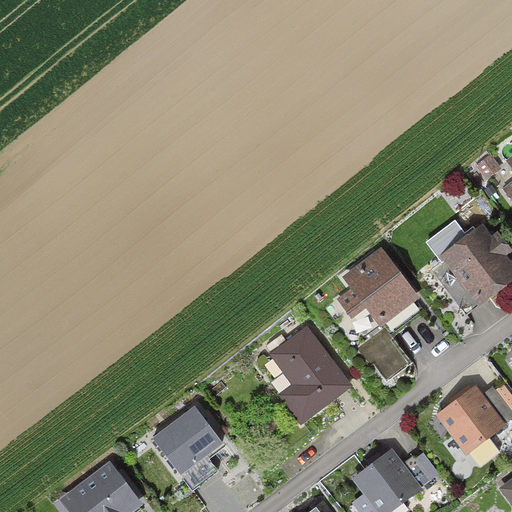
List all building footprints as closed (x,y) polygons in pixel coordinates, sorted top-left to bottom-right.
[(511,275),(511,266),(483,228),(446,256),(480,300),(511,275)] [(414,297),(379,252),(348,276),(383,321),(414,297)] [(348,385),(306,330),(273,355),(296,385),(283,395),(302,420),(348,385)] [(502,424),(476,389),(442,415),(468,450),(502,424)] [(219,443),(194,409),(157,436),(182,469),(219,443)] [(384,511),(417,487),(391,453),(357,479),(381,511),(384,511)] [(125,511),(137,503),(109,466),(66,498),(76,511),(125,511)]
